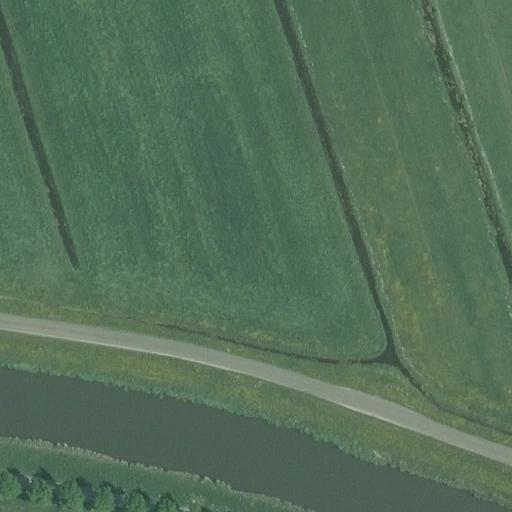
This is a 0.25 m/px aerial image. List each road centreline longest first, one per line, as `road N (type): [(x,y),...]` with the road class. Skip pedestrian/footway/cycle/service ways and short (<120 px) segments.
road 1 (unclassified): [(511,456),(254,367),(0,322)]
road 2 (unclassified): [(150,511),(0,481)]
